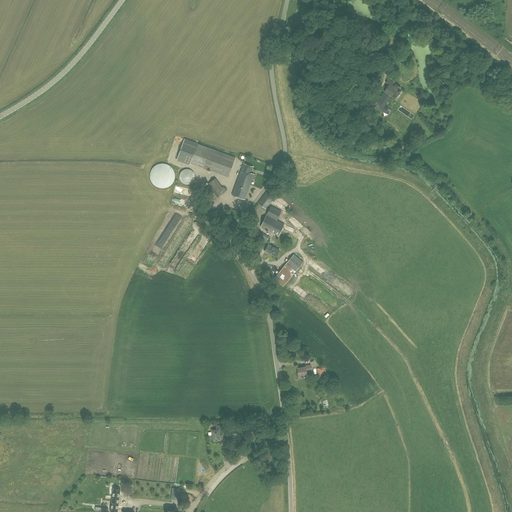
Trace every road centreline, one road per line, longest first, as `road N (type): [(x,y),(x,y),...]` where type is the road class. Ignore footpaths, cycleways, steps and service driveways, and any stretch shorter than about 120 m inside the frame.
road 1 (unclassified): [(287,437),(267,307),(232,242),(284,160),(271,64),(287,0)]
road 2 (tertiary): [(0,116),(69,66),(122,0)]
road 3 (track): [(279,32),(312,23),(368,90),(379,71),(358,62)]
road 4 (residential): [(190,511),(230,463),(287,437)]
